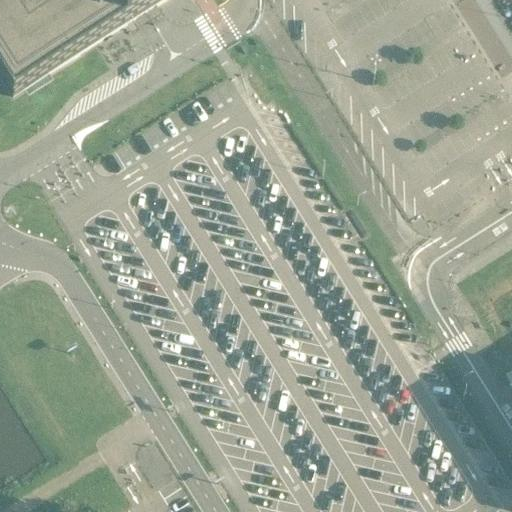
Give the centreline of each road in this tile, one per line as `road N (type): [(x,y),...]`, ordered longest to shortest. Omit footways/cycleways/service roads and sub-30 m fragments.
road 1 (secondary): [(8,252),(63,273),(215,511)]
road 2 (unclassified): [(248,0),(225,35),(0,175)]
road 3 (unclassified): [(511,213),(429,269),(427,289),(511,432)]
